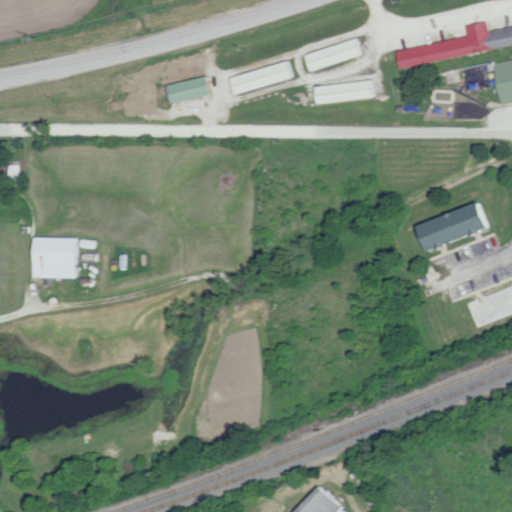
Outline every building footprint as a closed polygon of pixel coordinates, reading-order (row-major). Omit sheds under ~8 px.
[(400,50),(404,67),(511,45),(511,26),(493,30),(491,21),(470,25),(472,36),(400,50)] [(366,56),(362,39),(310,52),(315,69),(366,56)] [(511,58),(498,61),(505,104),(511,102),(511,58)] [(240,93),(298,77),(293,60),(236,77),(240,93)] [(173,83),(176,102),(215,96),(212,77),(173,83)] [(323,104),(380,96),(377,79),(320,87),(323,104)] [(0,163),(0,185),(15,186),(15,178),(15,174),(21,174),(22,163),(0,163)] [(427,224),(437,250),(499,228),(489,202),(427,224)] [(83,278),(84,238),(40,237),(40,277),(83,278)] [(298,511),(342,511),(348,506),(325,484),(298,511)]
